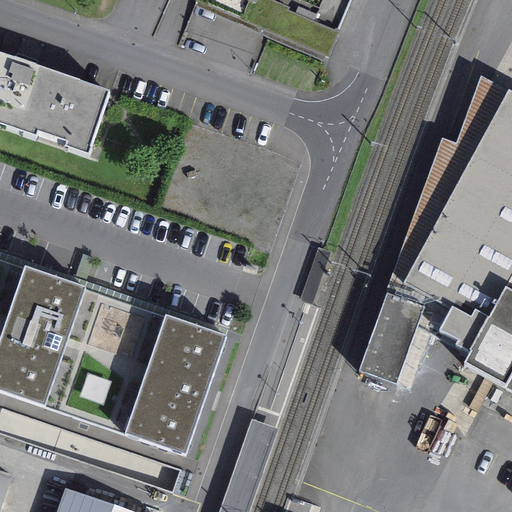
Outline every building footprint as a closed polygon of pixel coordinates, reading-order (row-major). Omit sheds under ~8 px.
[(197,0),(327,56),(351,0),(197,0)] [(110,87),(0,50),(0,120),(89,149),(110,87)] [(471,360),(511,382),(511,95),(507,93),(404,283),(454,310),(443,331),(477,349),(471,360)] [(0,259),(0,389),(71,414),(112,298),(0,259)] [(361,371),(396,383),(423,305),(388,293),(361,371)] [(71,414),(183,454),(224,337),(112,298),(71,414)] [(0,465),(0,511),(1,511),(17,471),(0,465)] [(141,511),(69,487),(60,511),(141,511)]
